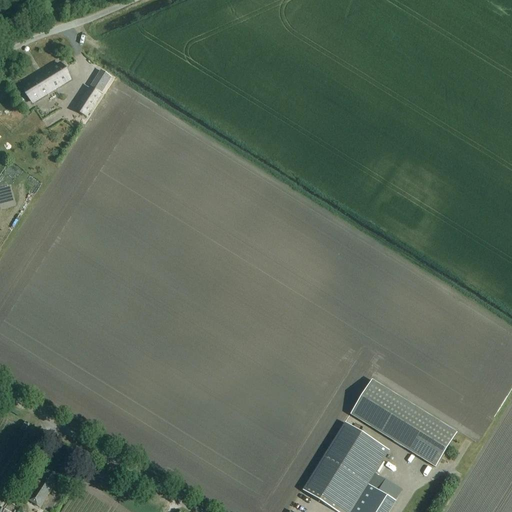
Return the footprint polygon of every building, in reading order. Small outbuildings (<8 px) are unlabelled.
[(70,80),(60,63),(22,86),(32,103),(70,80)] [(6,80),(0,82),(0,89),(8,87),(6,80)] [(77,111),(87,118),(100,97),(90,90),(77,111)] [(436,468),(457,434),(372,381),(351,416),(436,468)] [(378,482),(372,479),(389,451),(345,424),(303,492),(334,511),(389,511),(396,503),(384,495),(384,494),(395,501),(398,495),(388,488),(378,481),(378,482)] [(48,475),(41,471),(35,481),(38,483),(27,500),(39,508),(55,483),(53,482),(55,480),(48,475)]
